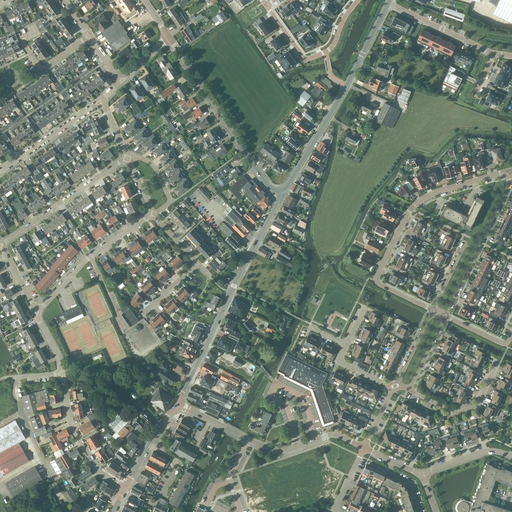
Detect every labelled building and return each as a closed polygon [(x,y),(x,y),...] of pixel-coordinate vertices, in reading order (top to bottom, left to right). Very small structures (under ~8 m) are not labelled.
[(38,0),(36,1),(38,5),(43,7),(44,9),(45,9),(46,7),(53,3),(50,0),(38,0)] [(91,0),(84,5),(88,11),(96,5),(93,1),(94,0),(91,0)] [(131,8),(129,5),(130,4),(127,0),(117,0),(124,9),(125,8),(127,11),(123,14),(126,18),(136,11),(132,7),(131,8)] [(335,13),(334,13),(336,10),(330,7),(332,4),(325,0),(324,0),(323,4),(326,6),(323,12),(333,17),(335,13)] [(511,0),(499,0),(497,6),(493,14),(511,23),(511,0)] [(28,3),(22,6),(25,12),(26,12),(31,10),(28,3)] [(53,3),(46,7),(50,12),(56,8),(53,3)] [(288,4),(286,6),(293,16),(300,11),(295,3),(292,5),(291,3),(288,5),(288,4)] [(20,15),(24,13),(24,15),(26,14),(26,12),(25,12),(22,6),(17,8),(20,15)] [(167,12),(173,19),(178,16),(174,10),(177,9),(175,6),(167,12)] [(283,11),(280,13),(285,19),(292,14),(293,16),(286,6),(284,7),(284,8),(282,9),(283,11)] [(444,15),(444,14),(446,8),(440,6),(438,12),(444,15)] [(20,15),(17,8),(16,8),(15,7),(13,8),(13,9),(13,10),(11,11),(14,18),(20,15)] [(48,13),(47,14),(49,18),(52,15),(54,17),(60,13),(56,8),(50,12),(48,13)] [(446,8),(444,15),(462,22),(465,15),(446,8)] [(9,20),(14,18),(11,11),(6,14),(9,20)] [(218,14),(223,22),(228,18),(223,11),(218,14)] [(102,32),(111,44),(109,45),(114,52),(130,40),(126,33),(127,33),(118,21),(109,27),(107,24),(106,25),(104,23),(107,21),(102,14),(92,21),(97,28),(98,27),(102,32)] [(181,21),(178,16),(173,19),(178,27),(185,22),(184,19),(181,21)] [(409,36),(414,27),(394,17),(392,22),(390,26),(394,29),(394,28),(409,36)] [(50,24),(45,27),(46,30),(47,30),(55,24),(58,29),(61,27),(67,22),(63,18),(57,22),(55,20),(50,24)] [(267,24),(265,21),(262,22),(260,18),(253,23),(256,27),(259,26),(265,35),(272,31),(270,27),(268,24),(267,24)] [(320,24),(316,32),(323,36),(325,33),(326,30),(328,27),(324,24),(326,21),(320,18),(317,23),(320,24)] [(60,28),(62,30),(59,32),(61,34),(64,32),(64,33),(70,28),(67,23),(60,28)] [(181,32),(185,37),(192,32),(195,30),(194,28),(192,29),(189,25),(186,28),(181,32)] [(64,33),(68,38),(74,33),(70,28),(64,33)] [(143,42),(151,36),(147,29),(139,35),(143,42)] [(192,32),(185,37),(188,42),(197,36),(194,33),(196,31),(195,30),(192,32)] [(422,31),(417,41),(423,44),(428,32),(427,31),(426,33),(425,32),(422,31)] [(392,35),(385,32),(381,39),(391,44),(395,36),(399,38),(400,35),(393,32),(392,35)] [(428,47),(433,36),(429,34),(430,33),(428,32),(423,44),(428,47)] [(303,45),(305,48),(311,44),(309,41),(313,38),(309,33),(305,36),(305,35),(299,39),(300,40),(299,41),(302,45),(303,45)] [(433,36),(428,47),(433,49),(439,37),(438,36),(437,38),(433,36)] [(271,37),(266,41),(268,44),(271,42),(277,50),(278,50),(278,51),(281,48),(283,46),(277,37),(273,40),(271,37)] [(441,38),(439,37),(433,49),(439,52),(444,41),(440,39),(441,38)] [(61,38),(55,42),(58,47),(64,43),(61,38)] [(35,43),(32,45),(35,50),(42,46),(45,44),(43,41),(40,43),(38,41),(37,39),(34,41),(35,43)] [(17,43),(12,46),(15,53),(20,50),(18,46),(21,45),(18,41),(16,42),(17,43)] [(448,43),(444,41),(439,52),(444,54),(450,42),(449,42),(448,43)] [(451,43),(450,42),(444,54),(450,57),(455,46),(452,45),(451,44),(451,43)] [(9,47),(6,49),(9,56),(15,53),(12,46),(10,43),(7,44),(9,47)] [(4,50),(1,51),(4,58),(9,56),(6,49),(5,45),(2,47),(4,50)] [(43,49),(41,46),(35,50),(38,55),(45,51),(48,49),(46,47),(43,49)] [(127,48),(118,54),(124,63),(133,56),(127,48)] [(457,61),(459,56),(465,59),(465,60),(469,62),(471,58),(470,57),(472,53),(469,52),(469,51),(466,50),(464,53),(461,52),(461,53),(456,51),(453,59),(457,61)] [(42,60),(48,56),(45,51),(38,55),(42,60)] [(83,52),(78,55),(82,61),(84,63),(84,65),(86,63),(84,60),(87,58),(89,56),(86,52),(84,54),(83,52)] [(280,53),(272,59),(274,62),(277,60),(285,72),(289,69),(291,67),(296,64),(293,60),(293,59),(291,57),(291,56),(288,52),(287,52),(282,56),(280,53)] [(78,55),(73,59),(77,65),(82,61),(78,55)] [(157,61),(159,64),(160,65),(162,68),(165,74),(167,73),(171,79),(177,75),(173,70),(173,69),(169,63),(167,65),(165,61),(162,57),(157,61)] [(70,61),(68,62),(72,68),(77,65),(73,59),(72,58),(71,58),(69,59),(69,60),(70,61)] [(68,62),(63,65),(67,72),(72,68),(68,62)] [(391,78),(393,72),(395,67),(387,64),(387,66),(380,63),(377,70),(384,73),(383,76),(391,79),(391,78)] [(503,63),(503,64),(501,68),(511,74),(511,72),(511,67),(511,66),(511,65),(508,65),(508,66),(503,63)] [(63,65),(58,69),(62,75),(64,77),(66,76),(66,75),(65,73),(67,72),(63,65)] [(462,78),(453,74),(456,69),(450,66),(446,73),(447,74),(443,82),(457,88),(462,78)] [(511,74),(501,68),(498,73),(509,78),(507,77),(509,73),(511,74)] [(58,69),(53,72),(57,79),(62,75),(58,69)] [(509,78),(498,73),(496,78),(507,83),(509,78)] [(95,75),(93,77),(95,79),(99,86),(104,82),(100,76),(97,78),(95,75)] [(48,76),(43,79),(47,86),(52,82),(48,76)] [(144,77),(140,79),(148,90),(149,92),(157,86),(153,80),(150,82),(149,80),(146,76),(144,77)] [(315,86),(316,87),(311,93),(319,99),(324,93),(328,96),(333,86),(330,85),(331,83),(322,77),(315,86)] [(507,84),(507,83),(496,78),(494,83),(502,87),(504,82),(507,84)] [(38,81),(38,82),(38,83),(42,89),(45,87),(46,89),(48,87),(47,86),(43,79),(41,81),(41,80),(40,80),(38,81)] [(95,79),(90,83),(94,89),(99,86),(95,79)] [(375,81),(371,79),(371,80),(370,80),(368,84),(369,85),(369,86),(373,87),(372,89),(380,92),(383,82),(375,80),(375,81)] [(38,83),(33,86),(37,93),(39,94),(41,93),(40,91),(42,89),(38,83)] [(85,86),(89,93),(94,89),(90,83),(85,86)] [(176,89),(175,89),(181,98),(178,101),(179,103),(184,100),(183,98),(189,93),(183,84),(176,89)] [(81,91),(85,97),(90,94),(89,93),(85,86),(84,85),(81,86),(83,89),(81,91)] [(164,97),(175,89),(176,89),(174,85),(161,93),(164,97)] [(395,96),(398,88),(391,85),(388,93),(395,96)] [(28,88),(28,89),(28,90),(32,96),(35,94),(37,97),(38,97),(40,96),(39,94),(37,93),(33,86),(31,88),(31,87),(30,87),(28,88)] [(133,86),(130,89),(133,93),(131,94),(134,97),(135,96),(137,100),(139,102),(147,96),(143,90),(140,91),(139,90),(136,86),(134,87),(133,86)] [(25,92),(23,93),(29,102),(30,101),(31,99),(30,98),(32,96),(28,90),(27,89),(25,91),(24,91),(25,92)] [(79,89),(74,93),(80,101),(85,97),(81,91),(79,89)] [(406,104),(411,92),(403,90),(399,101),(406,104)] [(485,101),(497,106),(500,100),(503,101),(506,95),(496,90),(496,91),(494,95),(489,93),(485,101)] [(71,98),(73,101),(75,104),(80,101),(74,93),(73,91),(71,93),(73,96),(71,98)] [(296,102),(305,108),(305,109),(307,106),(311,109),(317,102),(313,99),(312,99),(310,98),(311,97),(304,92),(296,102)] [(18,95),(18,96),(18,97),(22,103),(25,101),(27,104),(29,102),(23,93),(21,95),(21,94),(20,94),(18,95)] [(125,103),(128,101),(124,96),(118,100),(120,103),(114,107),(116,110),(115,110),(117,113),(120,110),(122,113),(126,110),(124,107),(127,105),(125,103)] [(186,102),(184,100),(179,103),(184,111),(196,104),(193,98),(186,102)] [(7,104),(12,111),(17,107),(12,101),(7,104)] [(61,101),(59,102),(65,111),(70,108),(68,104),(66,101),(65,101),(63,103),(61,101)] [(58,107),(56,108),(60,114),(65,111),(59,102),(56,104),(58,107)] [(370,115),(372,112),(374,113),(377,106),(371,103),(370,106),(363,102),(359,110),(370,115)] [(134,103),(130,106),(134,111),(136,114),(140,112),(134,103)] [(386,126),(395,109),(384,103),(375,122),(386,127),(386,126)] [(12,111),(7,104),(2,108),(6,114),(12,111)] [(56,108),(51,112),(55,118),(60,114),(56,108)] [(190,110),(182,115),(186,120),(190,118),(190,119),(194,117),(195,119),(203,114),(199,108),(192,113),(190,110)] [(48,114),(46,115),(50,121),(55,118),(51,112),(49,109),(46,111),(48,114)] [(395,109),(386,126),(392,129),(400,111),(395,109)] [(309,110),(304,116),(310,121),(315,115),(309,110)] [(295,112),(291,117),(293,119),(295,117),(300,121),(302,117),(295,112)] [(42,114),(39,116),(45,125),(50,121),(46,115),(43,117),(42,114)] [(39,120),(36,122),(40,128),(45,125),(39,116),(37,118),(39,120)] [(190,125),(191,128),(196,125),(199,130),(202,129),(209,124),(205,118),(196,124),(195,122),(190,125)] [(126,134),(128,136),(140,127),(135,119),(129,124),(130,127),(125,130),(127,133),(126,134)] [(82,134),(88,131),(100,126),(97,120),(93,122),(92,120),(87,122),(90,128),(85,130),(84,127),(80,129),(82,134)] [(305,135),(309,130),(300,123),(296,128),(298,130),(297,131),(301,134),(302,133),(305,135)] [(30,126),(25,130),(30,136),(35,132),(32,129),(30,126)] [(96,135),(102,131),(100,126),(88,131),(89,134),(93,132),(92,132),(94,131),(96,135)] [(136,145),(149,135),(145,131),(146,130),(144,127),(137,132),(139,135),(133,139),(135,141),(134,142),(136,145)] [(23,131),(20,133),(24,140),(25,139),(25,140),(26,140),(28,139),(28,138),(28,137),(30,136),(25,130),(24,128),(22,128),(23,131)] [(206,138),(203,140),(203,139),(201,141),(202,143),(205,141),(216,134),(212,129),(206,133),(208,136),(206,137),(206,138)] [(76,132),(71,135),(79,146),(81,144),(78,139),(80,137),(76,132)] [(290,138),(287,142),(296,150),(296,149),(297,149),(298,148),(299,147),(299,146),(301,144),(299,142),(301,140),(299,137),(292,132),(288,136),(290,138)] [(357,138),(358,135),(352,132),(351,135),(348,134),(344,140),(353,145),(357,138)] [(20,133),(15,137),(19,143),(24,140),(20,133)] [(143,146),(145,148),(144,149),(146,151),(158,142),(153,134),(146,139),(148,142),(143,146)] [(216,134),(205,141),(207,146),(206,149),(207,151),(212,147),(215,146),(213,143),(219,139),(219,138),(219,137),(219,136),(218,136),(217,136),(216,134)] [(71,135),(66,139),(72,146),(74,145),(76,148),(79,146),(71,135)] [(90,136),(84,139),(85,142),(87,145),(94,142),(92,139),(91,139),(90,136)] [(15,137),(10,140),(14,147),(19,143),(15,137)] [(101,148),(108,144),(106,138),(98,141),(98,142),(94,144),(96,148),(100,146),(101,148)] [(66,139),(62,142),(65,148),(67,150),(69,153),(71,151),(69,148),(72,146),(66,139)] [(154,155),(156,157),(169,148),(166,144),(167,143),(164,139),(156,145),(158,148),(153,152),(155,154),(154,155)] [(0,143),(0,142),(0,147),(4,154),(9,150),(5,144),(2,146),(0,143)] [(62,142),(57,146),(60,151),(65,148),(62,142)] [(328,156),(325,154),(327,151),(329,147),(321,142),(319,145),(316,149),(317,149),(316,149),(317,149),(315,152),(320,155),(324,157),(327,158),(328,156)] [(266,144),(256,158),(267,166),(268,164),(271,166),(272,164),(274,165),(272,168),(275,171),(276,170),(280,173),(281,171),(282,172),(283,172),(286,169),(285,168),(277,161),(276,162),(275,161),(280,155),(266,144)] [(202,158),(207,155),(212,152),(216,158),(227,151),(223,145),(221,146),(214,150),(212,147),(207,151),(200,155),(202,158)] [(286,152),(281,160),(287,164),(291,158),(291,159),(293,155),(290,153),(292,150),(288,148),(289,148),(285,145),(282,149),(286,152)] [(504,156),(504,155),(504,154),(503,153),(502,152),(502,151),(501,149),(500,150),(499,148),(494,150),(494,147),(488,149),(488,152),(491,151),(494,163),(495,162),(496,163),(500,162),(500,161),(503,160),(502,157),(504,156)] [(161,163),(163,166),(173,158),(169,154),(173,151),(171,148),(163,153),(165,156),(160,160),(162,162),(161,163)] [(55,163),(58,167),(59,166),(56,162),(57,161),(54,156),(57,154),(53,149),(48,152),(51,158),(53,160),(55,163)] [(101,155),(99,157),(101,160),(103,158),(105,161),(113,155),(109,149),(101,155)] [(90,153),(92,158),(93,158),(99,155),(97,152),(96,150),(90,153)] [(48,152),(43,156),(47,161),(51,158),(48,152)] [(320,155),(315,152),(311,158),(318,162),(317,164),(320,166),(323,168),(324,165),(319,162),(322,157),(320,156),(320,155)] [(478,154),(479,157),(474,158),(477,169),(480,168),(480,169),(485,168),(482,158),(484,157),(483,152),(478,154)] [(44,163),(47,161),(43,156),(38,159),(43,167),(45,170),(45,169),(47,168),(44,163)] [(460,163),(462,167),(461,167),(462,171),(463,171),(464,174),(471,172),(469,166),(473,165),(470,157),(465,159),(465,162),(460,163)] [(419,165),(416,158),(410,159),(415,168),(419,165)] [(38,171),(43,167),(38,159),(33,163),(38,171)] [(166,173),(168,175),(178,168),(174,163),(177,162),(174,159),(168,163),(170,166),(165,170),(167,172),(166,173)] [(88,164),(85,166),(90,172),(95,168),(90,162),(91,162),(89,160),(86,162),(88,164)] [(85,175),(90,172),(85,166),(83,167),(81,165),(80,165),(78,162),(77,164),(85,175)] [(309,162),(306,168),(310,170),(309,171),(312,173),(315,169),(317,170),(321,173),(324,168),(323,168),(320,166),(318,168),(309,162)] [(446,167),(444,167),(447,179),(455,176),(454,174),(459,172),(457,165),(454,165),(453,162),(451,163),(451,165),(449,166),(448,165),(446,166),(446,167)] [(438,166),(426,170),(429,178),(432,177),(434,183),(441,180),(440,176),(443,175),(440,166),(439,163),(437,164),(438,166)] [(80,179),(85,175),(77,164),(74,165),(78,171),(75,173),(80,179)] [(213,175),(216,179),(218,177),(225,185),(231,180),(230,179),(233,176),(234,178),(238,176),(237,174),(240,172),(237,167),(231,171),(227,165),(213,175)] [(27,167),(22,170),(26,176),(27,178),(30,177),(29,175),(31,173),(27,167)] [(170,183),(172,185),(185,176),(181,172),(182,171),(180,168),(173,173),(175,176),(170,180),(171,182),(170,183)] [(21,180),(24,178),(27,183),(30,182),(27,178),(26,176),(22,170),(17,174),(21,180)] [(416,174),(417,176),(413,179),(419,190),(425,186),(423,182),(426,180),(421,171),(416,174)] [(40,172),(36,175),(40,181),(45,178),(40,172)] [(80,179),(75,173),(73,174),(71,172),(68,174),(70,177),(70,176),(75,182),(80,179)] [(115,180),(111,183),(114,188),(119,185),(118,184),(125,179),(120,173),(113,178),(115,180)] [(20,188),(22,187),(18,182),(21,180),(17,174),(12,177),(20,188)] [(302,174),(299,182),(308,186),(312,179),(302,174)] [(56,175),(54,177),(57,181),(59,184),(56,186),(61,192),(66,189),(59,179),(56,175)] [(243,176),(228,189),(229,189),(232,193),(238,200),(242,197),(245,194),(253,202),(252,202),(257,207),(259,205),(263,210),(270,200),(270,199),(260,188),(258,186),(257,186),(251,179),(248,182),(243,176)] [(11,177),(7,180),(11,187),(12,188),(15,186),(18,190),(20,188),(12,177),(11,177)] [(61,177),(59,179),(66,189),(71,185),(66,179),(64,181),(61,177)] [(175,193),(177,195),(187,188),(185,186),(189,183),(185,178),(178,183),(180,186),(174,190),(176,192),(175,193)] [(3,186),(1,188),(3,193),(4,195),(7,193),(11,191),(13,193),(15,192),(12,188),(11,187),(7,180),(6,181),(2,184),(3,186)] [(45,180),(42,181),(47,188),(47,190),(43,192),(47,198),(49,197),(51,199),(56,196),(51,190),(50,187),(48,184),(45,180)] [(399,188),(400,190),(397,192),(401,197),(404,195),(406,198),(412,194),(410,191),(413,189),(408,181),(405,183),(405,184),(399,188)] [(294,183),(290,190),(297,194),(300,188),(303,190),(302,192),(310,196),(312,191),(301,186),(301,187),(294,183)] [(120,188),(122,191),(116,194),(117,196),(130,191),(127,185),(120,188)] [(56,186),(51,190),(56,196),(61,192),(56,186)] [(97,190),(101,196),(104,195),(105,197),(108,195),(107,192),(106,192),(102,186),(97,190)] [(101,196),(97,190),(92,193),(96,200),(95,200),(97,203),(100,200),(99,198),(101,196)] [(117,196),(118,199),(124,196),(126,199),(132,196),(130,191),(117,196)] [(42,196),(39,198),(37,195),(35,193),(33,194),(41,206),(46,202),(44,200),(46,198),(44,195),(42,197),(42,196)] [(33,194),(31,196),(33,198),(33,199),(35,201),(32,203),(36,209),(41,206),(33,194)] [(88,196),(83,200),(87,206),(92,202),(88,196)] [(297,200),(289,196),(284,204),(292,209),(297,200)] [(22,209),(24,207),(23,205),(18,197),(14,200),(20,209),(18,210),(20,213),(17,215),(20,220),(27,216),(22,209)] [(25,203),(23,205),(24,207),(27,210),(29,209),(31,213),(36,209),(32,203),(28,197),(26,199),(28,202),(30,205),(28,206),(25,203)] [(467,217),(445,206),(440,216),(460,226),(461,225),(463,226),(463,227),(469,230),(484,200),(477,197),(467,217)] [(83,200),(78,203),(82,209),(87,206),(83,200)] [(129,206),(123,208),(126,214),(129,213),(129,214),(138,210),(137,206),(136,206),(134,201),(128,204),(129,206)] [(78,203),(73,207),(77,213),(82,209),(78,203)] [(384,204),(381,211),(385,212),(382,217),(383,217),(383,218),(385,219),(386,218),(392,222),(396,214),(388,211),(390,207),(384,204)] [(119,205),(113,208),(118,215),(123,212),(119,205)] [(261,213),(256,208),(255,207),(254,208),(252,205),(248,208),(250,211),(254,215),(257,217),(261,213)] [(290,211),(291,209),(285,206),(282,211),(288,214),(287,215),(291,218),(292,216),(295,218),(297,214),(290,211)] [(73,207),(68,210),(72,216),(77,213),(73,207)] [(176,210),(169,216),(174,221),(181,215),(186,210),(184,207),(180,210),(178,208),(176,210)] [(226,216),(223,218),(242,237),(243,237),(242,237),(244,235),(245,235),(245,234),(247,232),(247,231),(248,231),(250,230),(250,229),(251,228),(248,225),(245,222),(232,210),(229,207),(226,210),(229,213),(226,216)] [(234,210),(240,216),(243,214),(237,207),(234,210)] [(99,213),(97,215),(100,219),(103,217),(102,216),(106,213),(103,210),(102,211),(99,213)] [(253,223),(256,220),(248,211),(244,215),(246,218),(248,221),(249,220),(253,223)] [(0,217),(0,225),(6,222),(5,219),(7,218),(7,217),(9,215),(8,213),(7,214),(0,217)] [(62,214),(57,217),(62,224),(63,226),(65,229),(67,228),(67,227),(66,225),(64,222),(67,220),(62,214)] [(115,216),(113,217),(111,215),(108,217),(115,226),(120,223),(115,216)] [(181,215),(174,221),(179,226),(186,220),(181,215)] [(280,215),(277,220),(281,222),(281,223),(285,226),(286,224),(290,226),(293,221),(289,219),(284,216),(284,217),(280,215)] [(57,217),(52,221),(57,227),(60,225),(61,228),(63,230),(65,229),(63,226),(62,224),(57,217)] [(110,230),(115,226),(108,217),(106,218),(107,221),(105,223),(110,230)] [(12,221),(11,219),(6,222),(0,225),(3,231),(9,227),(7,224),(12,221)] [(501,224),(511,228),(511,225),(511,222),(504,219),(502,222),(503,222),(502,224),(501,224)] [(186,220),(179,226),(184,231),(189,226),(191,228),(195,224),(193,222),(190,224),(186,220)] [(52,221),(47,224),(52,231),(57,227),(52,221)] [(300,221),(297,226),(303,229),(305,230),(306,224),(300,221)] [(373,226),(373,227),(373,228),(373,230),(374,231),(374,232),(385,237),(388,230),(385,229),(387,226),(388,226),(376,221),(373,226)] [(416,223),(415,226),(426,232),(429,227),(430,228),(431,225),(424,221),(422,224),(418,222),(417,224),(416,223)] [(273,223),(270,228),(274,230),(274,231),(278,233),(279,231),(282,233),(284,229),(273,223)] [(47,224),(42,228),(47,234),(50,232),(51,235),(53,237),(55,236),(53,233),(52,231),(47,224)] [(499,229),(508,233),(511,228),(501,224),(500,227),(501,227),(500,229),(499,229)] [(295,225),(292,231),(300,235),(303,229),(297,226),(295,225)] [(106,232),(101,226),(96,229),(101,236),(106,232)] [(417,234),(416,237),(424,240),(425,237),(424,237),(426,232),(415,226),(413,230),(414,230),(413,232),(417,234)] [(195,228),(187,235),(191,239),(198,232),(195,228)] [(101,236),(96,229),(91,233),(96,239),(101,236)] [(149,230),(147,232),(152,240),(154,242),(161,237),(159,234),(155,229),(153,231),(152,229),(150,230),(149,230)] [(497,234),(506,238),(508,233),(499,229),(498,232),(498,234),(497,233),(497,234)] [(450,237),(451,234),(444,231),(442,234),(445,235),(443,240),(453,245),(454,241),(453,241),(454,239),(450,237)] [(47,243),(48,242),(44,237),(42,238),(37,232),(32,235),(34,238),(32,240),(34,244),(40,240),(44,245),(47,243)] [(147,242),(148,243),(152,240),(147,232),(144,234),(142,235),(144,237),(141,239),(145,244),(147,242)] [(198,232),(191,239),(192,241),(194,243),(201,236),(200,234),(198,232)] [(80,233),(77,234),(79,237),(80,236),(82,239),(87,246),(91,242),(86,235),(83,234),(81,235),(81,234),(80,233)] [(241,245),(238,241),(240,239),(238,238),(233,233),(226,240),(235,250),(241,245)] [(506,238),(497,234),(494,239),(497,240),(496,243),(501,245),(503,243),(506,238)] [(375,239),(366,235),(365,238),(369,240),(365,247),(377,253),(381,245),(374,242),(375,239)] [(79,241),(77,242),(82,249),(87,246),(82,239),(80,236),(79,237),(77,238),(79,241)] [(201,236),(194,243),(197,246),(204,240),(205,239),(201,236)] [(268,243),(277,249),(281,242),(272,237),(268,243)] [(408,241),(406,244),(418,250),(418,249),(416,249),(419,244),(421,241),(415,239),(414,241),(410,239),(409,241),(408,241)] [(134,241),(132,242),(139,253),(143,251),(143,250),(146,248),(140,240),(138,242),(136,240),(135,241),(134,241)] [(197,246),(196,247),(200,251),(201,250),(207,244),(204,240),(197,246)] [(441,245),(439,244),(438,247),(444,250),(445,247),(449,249),(450,248),(451,248),(453,245),(443,240),(441,245)] [(129,248),(126,250),(132,258),(134,256),(135,256),(139,253),(132,242),(129,244),(129,245),(127,246),(129,248)] [(19,245),(13,249),(16,254),(27,248),(30,247),(30,246),(29,244),(24,248),(21,243),(18,244),(19,245)] [(201,250),(200,251),(202,253),(204,255),(211,248),(209,246),(207,244),(201,250)] [(409,251),(408,254),(413,257),(415,254),(416,255),(418,250),(406,244),(405,247),(406,248),(405,249),(409,251)] [(71,245),(67,249),(74,256),(78,251),(71,245)] [(27,248),(16,254),(19,260),(25,256),(23,253),(26,252),(26,251),(28,250),(27,248)] [(211,248),(204,255),(207,259),(214,252),(211,248)] [(267,252),(260,248),(257,253),(264,257),(264,258),(267,260),(271,254),(268,252),(267,252)] [(67,249),(63,254),(70,260),(74,256),(67,249)] [(444,262),(446,259),(445,258),(446,257),(441,255),(443,252),(437,249),(436,252),(437,253),(435,257),(433,256),(432,256),(444,262)] [(119,251),(117,253),(122,261),(124,264),(128,261),(128,260),(131,258),(129,256),(125,250),(123,252),(121,250),(119,251)] [(212,257),(214,259),(214,260),(222,253),(219,250),(212,257)] [(276,258),(286,264),(291,256),(281,250),(276,258)] [(117,264),(122,261),(117,253),(114,255),(112,257),(114,258),(111,260),(115,265),(117,264)] [(496,256),(491,253),(489,256),(487,255),(484,260),(496,265),(498,260),(495,259),(496,256)] [(66,265),(70,260),(63,254),(59,258),(66,265)] [(178,256),(177,256),(173,260),(180,267),(182,264),(184,263),(182,261),(184,259),(180,254),(178,256)] [(361,259),(362,259),(360,263),(370,268),(373,262),(370,260),(371,258),(363,254),(361,259)] [(25,256),(19,260),(22,265),(28,262),(33,259),(32,257),(29,258),(27,259),(25,256)] [(410,262),(411,262),(412,259),(407,256),(405,259),(401,257),(401,259),(400,258),(398,261),(408,266),(410,262)] [(430,261),(431,262),(430,265),(435,267),(437,265),(441,267),(441,265),(443,266),(444,262),(432,256),(430,261)] [(62,269),(66,265),(59,258),(55,263),(62,269)] [(168,262),(169,264),(170,264),(168,266),(172,271),(174,269),(176,270),(177,269),(178,269),(180,267),(173,260),(172,258),(168,262)] [(217,273),(227,265),(223,261),(220,263),(219,263),(218,264),(214,260),(214,259),(208,264),(217,273)] [(495,265),(496,265),(484,260),(485,260),(484,262),(483,262),(482,265),(491,269),(493,264),(495,265)] [(104,262),(101,264),(108,274),(116,269),(114,266),(110,261),(107,263),(106,261),(104,262)] [(398,261),(396,265),(397,265),(397,267),(401,269),(399,272),(405,274),(406,271),(408,266),(398,261)] [(28,262),(22,265),(25,271),(31,267),(28,262)] [(58,274),(62,269),(55,263),(51,267),(59,275),(60,275),(58,274)] [(489,274),(491,269),(482,265),(482,267),(481,267),(479,270),(491,275),(489,274)] [(55,279),(59,275),(51,267),(52,268),(48,273),(55,279)] [(164,269),(160,273),(166,280),(169,278),(168,277),(170,276),(168,274),(171,272),(166,267),(164,269)] [(436,280),(437,276),(436,276),(437,274),(433,272),(434,269),(429,267),(427,269),(426,269),(424,274),(436,280)] [(155,274),(154,275),(152,277),(158,284),(160,282),(162,283),(164,282),(166,280),(160,273),(157,270),(154,273),(155,274)] [(479,270),(480,270),(479,272),(479,271),(477,274),(489,280),(491,275),(479,270)] [(51,284),(55,279),(48,273),(44,277),(51,284)] [(392,276),(391,276),(389,280),(393,282),(392,283),(396,284),(396,283),(399,285),(399,284),(401,279),(406,281),(407,278),(398,274),(397,277),(393,275),(392,276)] [(423,279),(421,282),(427,285),(428,282),(432,284),(433,283),(434,283),(436,280),(424,274),(426,275),(423,280),(423,279)] [(486,285),(489,280),(477,274),(477,275),(478,275),(477,277),(476,276),(475,279),(486,285)] [(47,288),(51,284),(44,277),(40,282),(47,288)] [(155,287),(157,285),(150,278),(148,280),(148,279),(144,283),(144,284),(153,293),(155,291),(155,290),(156,289),(155,287)] [(475,280),(475,281),(474,281),(472,284),(477,286),(475,289),(482,292),(483,289),(484,290),(486,285),(475,279),(475,280)] [(43,293),(47,288),(40,282),(36,286),(43,293)] [(140,288),(142,290),(140,292),(144,297),(147,295),(148,297),(150,295),(153,293),(144,284),(140,288)] [(427,298),(429,294),(428,293),(429,292),(425,290),(426,287),(420,284),(419,287),(418,287),(415,292),(420,295),(419,296),(423,297),(423,296),(427,298)] [(181,289),(179,291),(185,298),(189,294),(191,292),(187,287),(185,289),(183,288),(181,289)] [(504,293),(503,293),(511,297),(511,291),(506,288),(504,293)] [(1,291),(0,291),(0,296),(0,297),(2,296),(3,297),(6,296),(7,298),(14,295),(11,289),(2,294),(1,291)] [(469,291),(467,295),(479,300),(481,295),(482,292),(475,289),(474,292),(471,290),(470,292),(469,291)] [(177,297),(174,299),(175,300),(179,304),(181,302),(183,304),(187,300),(185,298),(179,291),(176,293),(177,294),(175,295),(177,297)] [(499,297),(498,300),(504,303),(505,300),(510,302),(511,299),(511,297),(503,293),(504,293),(501,292),(499,297)] [(134,298),(131,300),(130,302),(134,307),(138,303),(140,305),(141,303),(142,303),(144,301),(137,294),(133,298),(134,298)] [(205,301),(201,310),(205,312),(207,307),(213,310),(215,306),(217,308),(222,299),(214,295),(210,304),(205,301)] [(470,302),(469,305),(474,308),(476,305),(477,305),(479,300),(467,295),(466,298),(467,299),(466,300),(470,302)] [(231,304),(228,311),(243,319),(247,312),(248,309),(247,309),(249,304),(234,297),(231,304)] [(8,301),(2,304),(3,306),(7,304),(9,308),(7,309),(8,311),(19,305),(16,299),(9,303),(8,301)] [(493,307),(496,309),(496,308),(505,313),(507,310),(506,309),(506,307),(502,305),(504,303),(498,300),(496,299),(495,302),(496,303),(493,307)] [(169,302),(167,304),(174,311),(178,307),(180,309),(182,307),(180,305),(179,304),(175,300),(173,302),(171,300),(170,302),(169,302)] [(165,310),(163,312),(167,316),(169,314),(170,315),(174,311),(167,304),(165,306),(163,308),(165,310)] [(8,311),(9,312),(12,311),(12,312),(15,311),(16,313),(22,310),(19,305),(8,311)] [(63,314),(60,316),(61,319),(64,317),(66,321),(83,313),(80,306),(63,314)] [(121,310),(123,313),(119,316),(127,329),(139,321),(130,308),(129,309),(127,306),(121,310)] [(473,313),(474,314),(476,311),(468,307),(466,310),(462,308),(462,310),(460,309),(459,313),(462,315),(462,316),(465,317),(470,319),(473,313)] [(490,312),(489,315),(496,318),(498,316),(502,317),(502,316),(504,316),(505,313),(496,308),(496,309),(493,313),(490,312)] [(16,313),(19,319),(25,316),(22,310),(16,313)] [(369,318),(368,320),(372,322),(373,323),(372,326),(378,329),(381,323),(378,321),(379,319),(377,318),(378,315),(372,312),(369,318)] [(157,315),(154,318),(161,325),(163,326),(167,322),(166,322),(169,320),(167,318),(163,314),(160,316),(159,314),(157,316),(157,315)] [(14,321),(18,329),(26,325),(25,323),(28,321),(25,316),(19,319),(17,320),(14,321)] [(284,317),(279,329),(281,332),(284,330),(288,319),(284,317)] [(494,323),(495,320),(489,317),(488,320),(487,320),(485,325),(484,326),(489,328),(489,329),(492,330),(493,330),(496,331),(498,327),(497,327),(498,325),(494,323)] [(152,323),(150,326),(154,330),(153,331),(156,334),(160,331),(157,328),(161,325),(154,318),(152,320),(151,322),(152,323)] [(228,321),(224,330),(230,332),(228,336),(238,341),(241,334),(233,330),(235,324),(228,321)] [(246,321),(243,324),(249,331),(253,333),(255,332),(252,328),(246,321)] [(269,324),(266,331),(269,332),(275,331),(276,330),(272,326),(269,324)] [(195,325),(191,334),(195,336),(193,340),(200,343),(205,334),(200,332),(202,328),(195,325)] [(402,328),(399,327),(397,332),(396,331),(394,335),(401,338),(402,335),(408,337),(409,335),(409,336),(412,329),(406,326),(404,329),(402,328)] [(22,336),(20,337),(21,339),(24,338),(27,337),(33,333),(31,331),(32,330),(32,329),(31,328),(30,327),(30,328),(26,329),(25,327),(19,330),(22,336)] [(363,330),(361,333),(373,339),(377,331),(371,328),(370,331),(368,330),(364,328),(363,330)] [(36,339),(33,333),(27,337),(28,340),(23,343),(24,345),(36,339)] [(360,337),(359,339),(363,341),(364,342),(363,344),(369,347),(373,339),(361,333),(360,337)] [(307,345),(309,347),(314,338),(310,336),(310,337),(308,336),(305,341),(303,340),(300,345),(305,348),(307,345)] [(446,341),(444,344),(453,348),(455,350),(460,339),(454,336),(452,338),(451,341),(447,339),(446,341)] [(224,350),(225,350),(226,349),(229,351),(230,351),(231,351),(233,347),(244,352),(247,345),(238,341),(237,344),(223,338),(222,340),(220,339),(217,345),(221,347),(221,348),(222,349),(223,350),(224,350)] [(311,351),(316,353),(319,348),(317,350),(315,349),(319,341),(317,340),(317,339),(314,338),(309,347),(312,348),(311,351)] [(39,344),(36,339),(24,345),(27,350),(28,350),(29,352),(31,351),(36,348),(35,346),(39,344)] [(392,342),(391,344),(392,344),(402,349),(404,344),(396,340),(395,343),(392,342)] [(183,344),(182,346),(195,353),(197,348),(185,341),(183,344)] [(177,346),(171,343),(168,349),(174,352),(177,346)] [(322,353),(325,354),(330,346),(326,344),(326,345),(324,344),(321,349),(319,348),(316,353),(321,356),(322,353)] [(355,346),(354,349),(362,353),(365,349),(367,350),(369,347),(363,344),(362,347),(357,344),(356,346),(355,346)] [(393,347),(392,350),(400,354),(402,349),(392,344),(391,346),(393,347)] [(452,351),(453,348),(444,344),(442,347),(443,348),(442,350),(447,352),(446,355),(452,358),(454,352),(452,351)] [(333,347),(330,346),(325,354),(328,356),(327,358),(332,361),(335,355),(332,354),(335,349),(332,348),(333,347)] [(32,357),(34,360),(44,354),(43,352),(43,351),(44,350),(43,349),(42,349),(41,349),(38,351),(36,348),(31,351),(33,353),(32,353),(34,356),(32,357)] [(209,351),(204,360),(211,364),(215,358),(218,360),(221,353),(219,352),(219,351),(213,348),(211,349),(210,351),(209,351)] [(191,357),(192,358),(194,354),(185,349),(183,353),(184,353),(182,356),(190,359),(191,357)] [(361,356),(362,353),(354,349),(352,353),(353,353),(352,355),(357,358),(355,360),(361,363),(363,358),(361,356)] [(392,350),(389,355),(397,359),(400,354),(392,350)] [(477,350),(475,355),(477,356),(476,359),(485,364),(486,360),(487,358),(483,356),(484,353),(483,353),(477,350)] [(47,360),(44,354),(34,360),(33,360),(38,370),(45,366),(43,362),(47,360)] [(225,360),(233,363),(236,357),(228,354),(225,360)] [(287,354),(278,371),(285,375),(285,376),(312,389),(324,424),(334,420),(322,385),(328,374),(287,354)] [(395,364),(397,359),(389,355),(387,360),(395,364)] [(437,359),(435,362),(444,366),(447,367),(451,359),(445,357),(444,359),(443,359),(439,357),(438,359),(437,359)] [(483,367),(485,364),(476,359),(474,362),(472,361),(470,366),(475,369),(476,366),(481,369),(482,367),(483,367)] [(392,369),(395,364),(387,360),(384,365),(392,369)] [(171,368),(162,362),(159,367),(162,369),(157,376),(163,379),(161,381),(167,385),(169,383),(170,384),(175,378),(168,373),(171,368)] [(435,365),(434,368),(437,369),(436,372),(437,373),(443,375),(445,370),(447,367),(444,366),(435,362),(434,365),(435,365)] [(212,373),(213,371),(214,369),(211,367),(210,367),(204,364),(201,369),(211,374),(212,373)] [(390,374),(392,369),(384,365),(383,364),(382,366),(384,367),(382,370),(390,374)] [(469,368),(465,376),(476,381),(478,378),(477,378),(478,376),(474,374),(476,371),(474,371),(469,368)] [(224,371),(220,378),(227,382),(227,381),(234,385),(238,379),(231,375),(231,374),(224,371)] [(334,381),(337,382),(341,373),(338,372),(337,372),(335,371),(333,376),(330,375),(327,381),(333,383),(334,381)] [(341,373),(337,382),(340,383),(337,388),(343,391),(347,383),(344,382),(346,376),(344,375),(341,373)] [(142,380),(155,388),(159,383),(146,374),(142,380)] [(428,376),(427,380),(436,384),(437,381),(440,382),(442,377),(437,375),(435,377),(430,375),(429,377),(428,376)] [(204,376),(200,383),(210,389),(213,383),(217,386),(217,385),(225,389),(228,384),(218,378),(216,382),(204,376)] [(465,376),(461,384),(466,387),(468,387),(469,385),(473,387),(474,384),(475,385),(476,381),(465,376)] [(348,382),(345,390),(347,391),(349,387),(353,389),(352,390),(353,391),(354,389),(358,381),(353,379),(352,382),(349,381),(348,382)] [(499,382),(496,388),(503,391),(504,388),(506,389),(508,390),(509,390),(510,388),(510,387),(511,383),(511,381),(507,379),(506,379),(504,382),(500,380),(499,382)] [(440,386),(436,384),(427,380),(425,383),(426,383),(425,385),(430,388),(429,390),(434,393),(436,390),(437,391),(440,386)] [(363,384),(358,381),(354,389),(357,391),(356,394),(358,395),(363,384)] [(228,384),(225,389),(229,391),(231,387),(233,388),(232,389),(237,391),(239,388),(228,383),(228,384)] [(364,395),(368,386),(363,384),(358,395),(360,396),(361,393),(364,394),(363,395),(364,395)] [(77,390),(73,391),(74,399),(79,398),(80,401),(80,400),(85,400),(85,397),(83,397),(82,393),(83,393),(83,390),(82,385),(77,386),(77,390)] [(373,389),(368,386),(364,395),(369,397),(373,389)] [(460,386),(456,394),(459,395),(468,399),(469,396),(468,396),(469,394),(466,392),(467,389),(465,388),(460,386)] [(191,387),(189,392),(201,398),(201,397),(215,403),(215,402),(216,403),(230,409),(232,403),(212,394),(212,393),(204,390),(202,395),(198,393),(199,390),(191,387)] [(151,402),(164,411),(173,398),(159,389),(153,398),(151,402)] [(373,389),(369,397),(376,401),(379,395),(376,394),(378,391),(373,389)] [(46,409),(45,402),(48,401),(46,390),(22,396),(27,414),(46,409)] [(492,397),(491,399),(495,401),(494,403),(495,404),(501,407),(502,404),(500,403),(502,397),(500,396),(501,394),(494,390),(492,397)] [(189,393),(187,398),(194,402),(193,404),(203,409),(204,407),(202,406),(203,404),(201,403),(204,399),(201,398),(189,393)] [(50,398),(51,404),(59,402),(58,394),(50,395),(50,398)] [(455,397),(452,402),(458,404),(459,402),(461,402),(464,404),(465,402),(466,403),(468,399),(459,395),(457,398),(455,397)] [(81,403),(75,404),(76,411),(82,410),(82,408),(84,408),(83,405),(86,404),(85,400),(80,400),(81,403)] [(141,400),(136,405),(143,410),(146,407),(142,403),(142,402),(141,400)] [(227,408),(222,406),(222,407),(209,401),(204,410),(217,417),(219,413),(224,415),(227,408)] [(398,405),(395,410),(403,414),(404,413),(408,405),(406,404),(402,403),(401,406),(398,405)] [(403,414),(402,416),(404,417),(406,414),(408,415),(409,416),(412,408),(408,405),(404,413),(403,414)] [(495,413),(497,414),(499,409),(494,406),(493,409),(488,407),(486,409),(486,408),(483,414),(490,418),(491,415),(493,416),(495,413)] [(252,424),(250,425),(249,427),(249,429),(252,430),(254,430),(254,432),(257,433),(259,432),(259,434),(262,435),(264,434),(265,432),(264,430),(266,429),(267,427),(269,426),(269,424),(270,422),(269,420),(270,418),(272,417),(273,415),(272,413),(270,412),(268,412),(266,412),(265,409),(263,408),(261,409),(260,411),(260,414),(262,415),(262,416),(262,417),(260,417),(260,419),(259,421),(257,422),(256,424),(254,425),(252,424)] [(412,408),(409,416),(412,417),(410,420),(412,421),(413,419),(413,418),(417,410),(412,408)] [(49,418),(62,416),(61,410),(48,411),(49,418)] [(77,415),(75,415),(76,419),(77,420),(81,419),(81,418),(83,417),(83,416),(86,415),(85,413),(85,410),(82,410),(76,411),(77,415)] [(341,411),(339,415),(341,416),(339,420),(340,420),(339,421),(340,422),(341,423),(342,422),(343,422),(344,423),(349,414),(349,412),(344,410),(343,412),(341,411)] [(413,418),(413,419),(418,421),(419,420),(418,420),(422,412),(417,410),(413,418)] [(39,414),(40,415),(30,419),(37,436),(48,432),(53,429),(51,426),(46,429),(45,426),(44,426),(43,425),(50,422),(45,411),(39,414)] [(418,421),(418,422),(422,425),(423,423),(427,415),(423,413),(422,412),(418,420),(419,420),(418,421)] [(113,429),(123,418),(117,413),(107,424),(109,426),(113,429)] [(140,416),(149,424),(152,420),(145,414),(145,415),(143,413),(140,416)] [(344,423),(349,425),(353,416),(349,414),(344,423)] [(423,423),(423,424),(425,424),(428,426),(427,428),(430,429),(432,429),(434,425),(432,424),(433,421),(431,420),(432,417),(429,416),(427,415),(423,423)] [(349,425),(354,428),(360,417),(357,416),(356,418),(353,416),(349,425)] [(360,416),(360,417),(354,428),(359,430),(361,427),(363,428),(367,420),(360,416)] [(146,424),(138,417),(132,424),(136,427),(137,427),(140,430),(146,424)] [(114,430),(116,432),(122,438),(127,434),(129,431),(130,432),(134,428),(123,418),(113,429),(114,430)] [(181,420),(173,434),(182,439),(192,423),(185,419),(184,421),(181,420)] [(0,453),(19,443),(26,439),(15,420),(0,429),(0,453)] [(90,421),(79,428),(84,435),(95,428),(90,421)] [(487,423),(478,426),(480,432),(483,431),(483,432),(485,436),(487,435),(487,436),(493,434),(491,427),(488,428),(487,423)] [(476,427),(468,429),(469,432),(472,441),(476,440),(475,439),(478,439),(476,435),(479,434),(478,432),(476,427)] [(48,436),(49,438),(57,451),(61,449),(63,448),(60,443),(68,439),(67,437),(69,436),(66,429),(59,433),(58,431),(48,436)] [(127,434),(122,438),(124,439),(125,438),(130,442),(131,441),(137,445),(138,446),(142,441),(132,432),(131,433),(130,432),(129,431),(127,434)] [(465,431),(460,432),(462,438),(464,437),(465,439),(466,443),(469,442),(472,441),(469,432),(466,433),(465,431)] [(113,435),(112,436),(113,437),(120,443),(122,441),(123,440),(124,439),(122,438),(116,432),(113,435)] [(203,438),(199,446),(205,448),(207,444),(213,446),(218,436),(210,432),(206,440),(203,438)] [(385,432),(382,437),(385,439),(384,442),(389,444),(393,435),(391,434),(385,432)] [(86,439),(90,445),(97,440),(96,437),(98,436),(97,433),(86,439)] [(393,435),(389,444),(394,447),(398,438),(395,436),(396,434),(394,433),(393,435)] [(418,433),(414,442),(417,443),(419,439),(422,440),(423,436),(418,433)] [(458,433),(450,436),(451,438),(454,448),(457,446),(459,445),(458,441),(457,440),(460,439),(458,433)] [(451,449),(454,448),(451,438),(448,439),(447,437),(442,439),(444,444),(446,444),(448,449),(450,448),(451,449)] [(398,438),(394,447),(398,449),(402,441),(398,439),(398,438)] [(198,452),(183,443),(176,439),(170,448),(187,458),(184,463),(188,465),(190,466),(198,452)] [(402,441),(398,449),(403,451),(408,442),(408,441),(403,439),(402,441)] [(435,442),(432,443),(433,445),(436,454),(439,453),(439,452),(441,451),(440,447),(443,447),(442,445),(440,439),(434,441),(435,442)] [(102,441),(99,443),(97,440),(90,445),(93,450),(103,443),(102,441)] [(129,450),(127,453),(134,458),(137,454),(140,449),(136,447),(137,445),(131,441),(130,442),(128,444),(128,445),(130,446),(128,449),(129,450)] [(408,442),(403,451),(408,454),(414,442),(412,441),(411,444),(408,442)] [(414,442),(408,454),(413,456),(415,453),(417,454),(420,449),(417,447),(417,448),(415,447),(417,443),(414,442)] [(0,453),(0,469),(4,476),(29,461),(19,443),(0,453)] [(429,443),(423,445),(425,451),(426,452),(429,451),(430,455),(432,455),(436,454),(433,445),(430,446),(429,443)] [(104,447),(95,453),(98,458),(109,451),(109,450),(110,449),(113,446),(111,444),(105,448),(104,447)] [(115,456),(116,457),(123,462),(120,466),(123,468),(124,467),(127,470),(130,465),(129,464),(130,463),(128,461),(127,462),(125,461),(126,460),(128,458),(125,456),(124,455),(126,453),(121,448),(118,451),(115,456)] [(61,449),(57,451),(53,453),(56,458),(50,462),(57,474),(73,465),(68,458),(71,456),(73,459),(80,454),(77,449),(70,453),(69,451),(64,454),(61,449)] [(109,451),(98,458),(102,464),(108,459),(106,456),(112,452),(110,449),(109,450),(109,451)] [(147,461),(148,461),(144,468),(161,477),(169,461),(153,452),(149,459),(149,458),(147,461)] [(280,493),(283,503),(299,499),(302,508),(316,504),(312,490),(323,487),(315,454),(305,456),(306,463),(292,466),(293,470),(281,473),(280,469),(275,470),(276,475),(274,476),(271,467),(258,470),(261,485),(274,481),(277,494),(280,493)] [(113,475),(118,478),(119,477),(122,479),(125,476),(124,475),(127,472),(112,462),(111,463),(109,461),(103,468),(108,471),(108,472),(113,475)] [(362,473),(367,476),(371,468),(366,466),(362,473)] [(511,511),(485,502),(487,498),(487,499),(489,494),(488,493),(491,485),(492,485),(494,480),(493,480),(494,476),(496,477),(497,477),(496,479),(499,480),(499,479),(501,480),(500,481),(505,483),(505,482),(511,485),(511,473),(511,474),(511,472),(504,469),(504,470),(501,468),(500,470),(489,466),(488,470),(486,469),(484,475),(482,474),(480,482),(481,483),(479,489),(478,488),(475,496),(476,496),(474,502),(473,502),(472,504),(465,502),(463,502),(460,502),(458,504),(457,506),(457,508),(457,510),(458,511),(511,511)] [(13,497),(23,492),(24,493),(26,492),(25,491),(43,481),(35,467),(6,484),(13,497)] [(67,470),(71,478),(77,475),(72,467),(67,470)] [(376,471),(371,468),(367,476),(372,478),(376,471)] [(80,479),(78,482),(79,484),(83,482),(82,481),(93,474),(89,469),(85,471),(84,471),(83,471),(82,472),(81,473),(82,474),(81,474),(82,475),(79,477),(80,479)] [(186,471),(184,475),(192,480),(194,475),(186,471)] [(372,478),(377,480),(380,473),(376,471),(372,478)] [(141,472),(136,481),(140,483),(139,485),(142,487),(143,486),(144,486),(146,483),(149,484),(152,477),(155,479),(156,476),(152,474),(151,475),(146,472),(145,474),(141,472)] [(385,475),(380,473),(377,480),(382,483),(385,475)] [(184,475),(181,480),(189,484),(192,486),(194,481),(192,480),(184,475)] [(387,476),(383,484),(388,486),(388,487),(393,490),(394,489),(396,482),(392,480),(392,479),(387,476)] [(94,477),(83,485),(86,490),(98,482),(94,477)] [(69,481),(72,486),(73,488),(78,484),(74,478),(69,481)] [(187,489),(189,484),(181,480),(179,484),(187,489)] [(99,487),(97,486),(94,490),(100,494),(102,491),(104,493),(111,498),(116,489),(103,481),(99,487)] [(399,492),(401,497),(408,495),(409,495),(407,489),(405,488),(406,487),(404,485),(403,486),(402,484),(402,483),(397,481),(396,482),(394,489),(398,491),(399,492)] [(184,493),(187,489),(179,484),(176,489),(184,493)] [(356,485),(354,490),(362,494),(365,489),(356,485)] [(133,494),(133,495),(138,498),(138,497),(141,499),(143,496),(140,494),(142,491),(133,486),(130,492),(133,494)] [(78,499),(71,488),(63,493),(70,504),(78,499)] [(276,488),(268,489),(270,502),(278,501),(276,488)] [(182,498),(184,493),(176,489),(174,493),(182,498)] [(354,490),(352,494),(360,498),(362,494),(354,490)] [(179,502),(182,498),(174,493),(171,498),(179,502)] [(353,500),(351,502),(354,504),(355,501),(358,502),(360,498),(352,494),(350,498),(353,500)] [(82,500),(89,504),(89,503),(101,510),(106,502),(99,498),(97,502),(89,497),(88,497),(85,495),(80,499),(82,500)] [(404,511),(408,511),(413,510),(412,505),(413,505),(411,499),(410,500),(408,495),(401,497),(400,498),(402,503),(403,503),(405,507),(403,508),(404,511)] [(127,499),(126,501),(127,502),(126,503),(134,507),(135,505),(139,507),(141,508),(143,503),(145,501),(141,499),(138,497),(138,498),(138,497),(136,500),(133,498),(133,499),(129,497),(128,500),(127,499)] [(177,507),(179,502),(171,498),(169,503),(177,507)] [(91,506),(89,504),(82,500),(80,504),(82,505),(89,509),(91,506)] [(349,507),(359,511),(362,506),(359,505),(359,506),(356,505),(358,502),(355,501),(354,504),(351,502),(349,507)] [(154,511),(166,511),(168,508),(157,503),(153,511),(154,511)]
